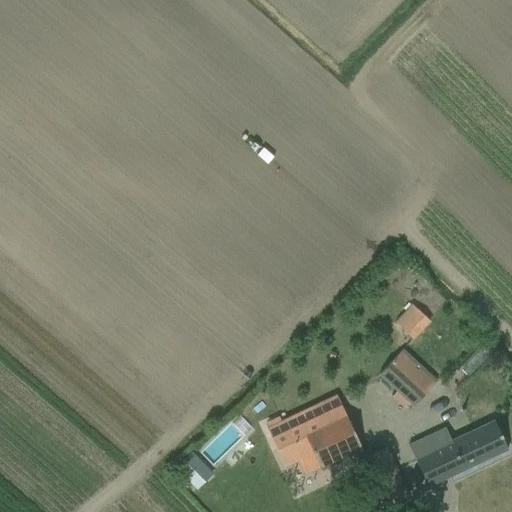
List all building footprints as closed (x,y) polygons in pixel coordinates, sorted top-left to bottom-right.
[(428,321),(416,310),(399,327),(411,339),(428,321)] [(412,408),(435,383),(436,382),(402,350),(378,376),(412,408)] [(360,449),(336,397),(265,429),(276,450),(306,437),(320,468),(360,449)] [(427,436),(408,445),(428,487),(507,449),(493,420),(433,449),(427,436)] [(232,463),(268,437),(259,425),(223,451),(232,463)] [(386,447),(356,462),(379,509),(409,495),(386,447)] [(191,454),(175,469),(188,482),(204,467),(191,454)]
